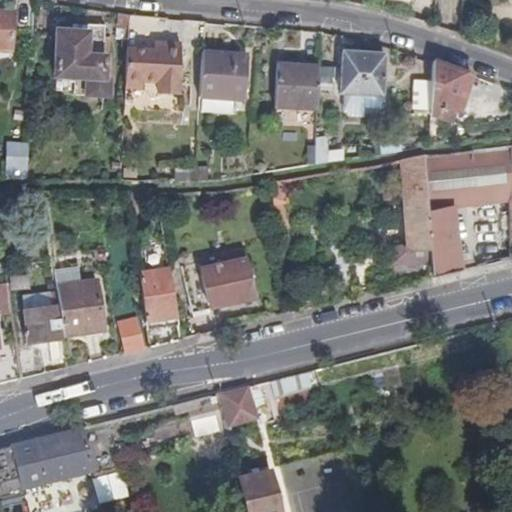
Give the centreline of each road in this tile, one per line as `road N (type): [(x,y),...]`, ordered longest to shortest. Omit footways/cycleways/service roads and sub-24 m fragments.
road 1 (tertiary): [(511,297),(247,361),(156,373),(0,417)]
road 2 (residential): [(135,0),(342,22),(511,77)]
